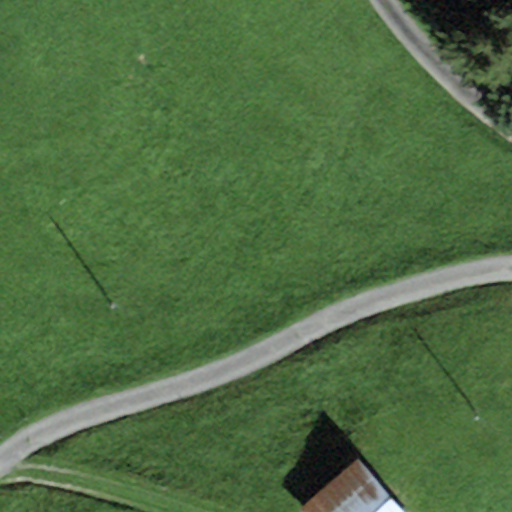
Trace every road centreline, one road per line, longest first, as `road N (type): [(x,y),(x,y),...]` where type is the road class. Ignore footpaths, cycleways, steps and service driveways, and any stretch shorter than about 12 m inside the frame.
road 1 (unclassified): [(0,461),(55,429),(202,378),(391,294),(511,268)]
road 2 (unclassified): [(511,124),(422,50),(382,0)]
road 3 (track): [(153,511),(0,468)]
